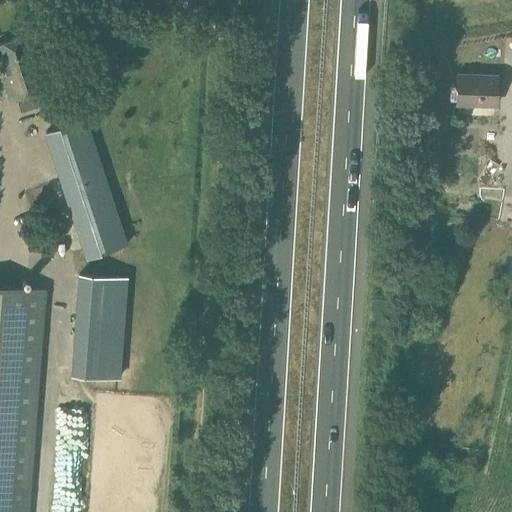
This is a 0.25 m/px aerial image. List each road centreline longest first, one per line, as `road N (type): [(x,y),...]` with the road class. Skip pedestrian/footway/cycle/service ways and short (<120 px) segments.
road 1 (motorway): [(294,0),(263,511)]
road 2 (motorway): [(325,511),(355,0)]
